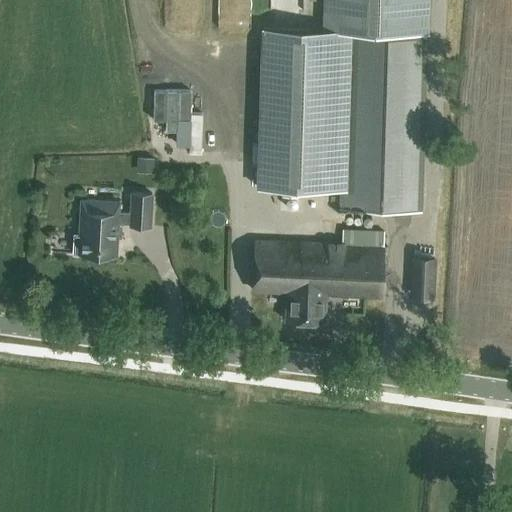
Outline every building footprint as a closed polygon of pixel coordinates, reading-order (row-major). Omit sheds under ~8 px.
[(265,27),(260,188),(340,190),(339,208),(418,211),(425,0),(326,0),(325,29),(265,27)] [(187,141),(199,142),(200,102),(188,101),(188,89),(152,88),(151,116),(163,116),(163,128),(175,129),(175,135),(187,135),(187,141)] [(149,225),(151,192),(131,191),(130,212),(118,211),(118,200),(80,198),(78,234),(74,233),(73,252),(115,254),(117,221),(129,222),(129,224),(149,225)] [(382,294),(384,231),(341,229),(340,244),(253,241),(252,288),(285,289),(284,320),(324,322),(325,293),(382,294)] [(409,255),(409,269),(433,270),(434,257),(409,255)]
